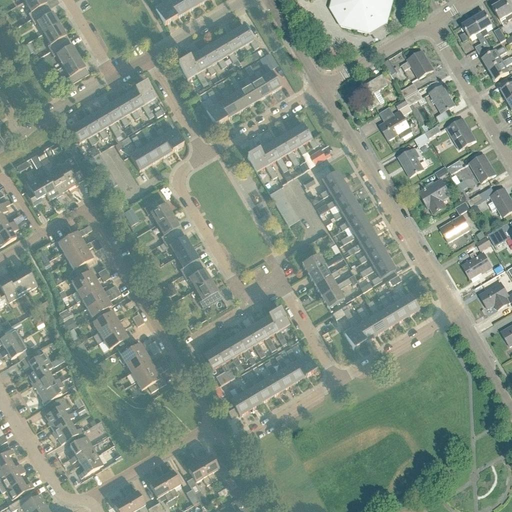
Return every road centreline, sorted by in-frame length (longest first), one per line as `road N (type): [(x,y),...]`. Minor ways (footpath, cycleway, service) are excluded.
road 1 (residential): [(211,427),(89,215),(76,212),(0,257)]
road 2 (tertiary): [(453,314),(320,89)]
road 3 (residential): [(245,299),(180,194),(183,169),(202,158)]
road 4 (residential): [(511,166),(429,25)]
road 5 (residential): [(83,500),(211,427)]
road 6 (residential): [(83,500),(58,495),(0,393)]
road 7 (residential): [(211,427),(241,437),(336,381)]
road 8 (residential): [(202,158),(320,89)]
road 9 (residential): [(336,381),(453,314)]
road 10 (residential): [(320,89),(429,25)]
